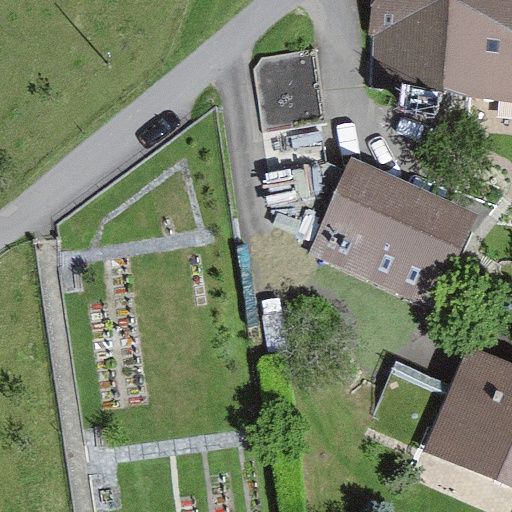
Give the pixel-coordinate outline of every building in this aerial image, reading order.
[(511,105),(511,0),(374,0),(366,92),(511,105)] [(326,125),(316,49),(263,56),(251,71),(259,133),(319,126),(326,125)] [(259,133),(270,228),(312,245),(306,258),(436,311),(476,215),(346,162),(343,171),(324,163),(319,126),(259,133)] [(511,491),(511,368),(468,350),(424,454),(511,491)] [(418,448),(445,383),(394,362),(367,427),(418,448)]
